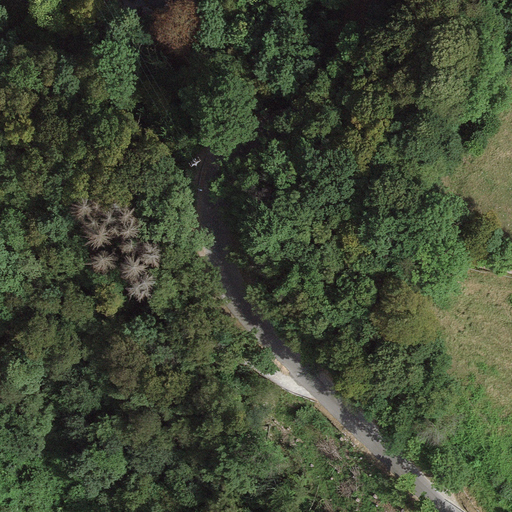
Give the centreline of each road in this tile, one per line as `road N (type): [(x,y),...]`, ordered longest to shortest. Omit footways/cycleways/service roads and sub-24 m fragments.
road 1 (unclassified): [(381,0),(357,80),(322,108),(279,120),(237,145),(211,191),(209,219),(232,290),(278,347),(449,511)]
road 2 (track): [(511,266),(431,249),(386,260),(375,280),(395,375),(452,511)]
